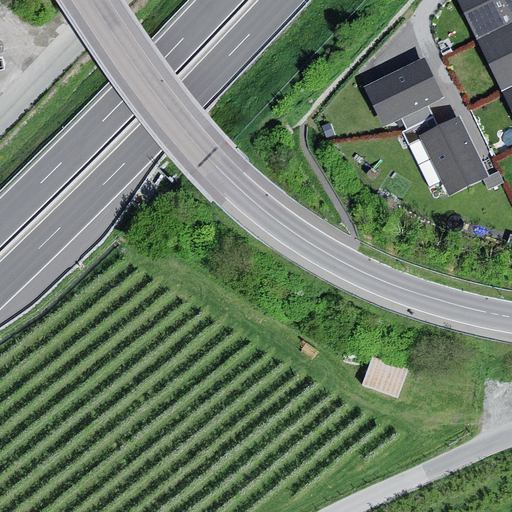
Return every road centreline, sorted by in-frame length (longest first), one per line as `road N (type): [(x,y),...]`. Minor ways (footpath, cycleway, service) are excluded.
road 1 (unclassified): [(89,0),(168,110),(265,211),(385,281),(511,317)]
road 2 (motorway): [(0,285),(281,0)]
road 3 (motorway): [(219,0),(0,222)]
road 4 (unclassified): [(350,511),(511,438)]
road 5 (unclassified): [(0,114),(111,0)]
